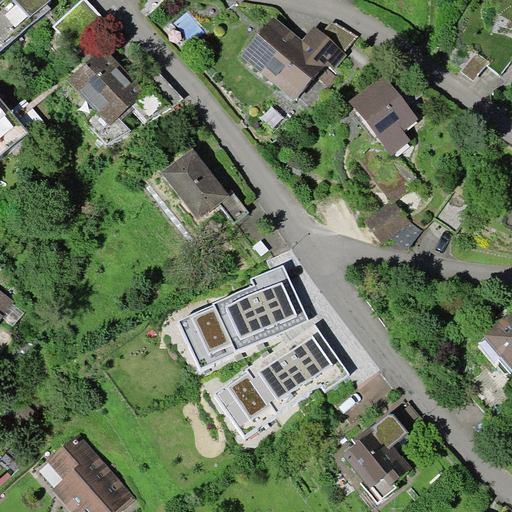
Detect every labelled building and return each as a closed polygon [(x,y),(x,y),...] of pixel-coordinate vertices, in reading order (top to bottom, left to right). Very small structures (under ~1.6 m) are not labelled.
[(2,0),(0,2),(0,52),(52,8),(47,2),(49,0),(2,0)] [(112,26),(88,0),(80,0),(53,25),(80,55),(112,26)] [(302,40),(275,16),(241,55),(294,102),(327,65),(333,70),(346,54),(343,51),(322,33),(314,26),(302,40)] [(332,23),(322,33),(343,51),(358,36),(337,24),(332,23)] [(102,47),(66,81),(98,114),(87,123),(107,144),(131,130),(118,117),(145,91),(102,47)] [(489,62),(475,52),(460,72),(474,82),(489,62)] [(348,146),(391,202),(393,201),(394,202),(418,183),(395,152),(411,140),(404,130),(419,119),(385,74),(350,101),(357,110),(352,114),(366,132),(348,146)] [(0,96),(0,155),(29,131),(0,96)] [(198,220),(220,203),(235,223),(249,213),(233,190),(228,194),(193,148),(161,173),(198,220)] [(476,203),(455,188),(435,218),(455,232),(476,203)] [(410,223),(394,202),(393,201),(391,202),(365,221),(383,244),(391,237),(410,223)] [(423,231),(410,223),(391,237),(408,249),(423,231)] [(284,264),(251,279),(254,285),(213,303),(214,305),(178,321),(200,370),(310,322),(284,264)] [(0,320),(3,317),(13,326),(24,312),(13,303),(15,301),(0,289),(0,320)] [(511,309),(482,335),(511,369),(511,309)] [(350,374),(315,324),(246,370),(214,394),(244,437),(321,386),(325,391),(350,374)] [(393,484),(412,468),(393,446),(409,432),(394,414),(389,415),(372,429),(369,427),(352,439),(357,443),(343,454),(364,482),(361,483),(378,504),(383,501),(382,499),(397,487),(393,484)] [(49,461),(38,470),(74,511),(115,511),(121,511),(136,499),(78,432),(47,459),(49,461)]
